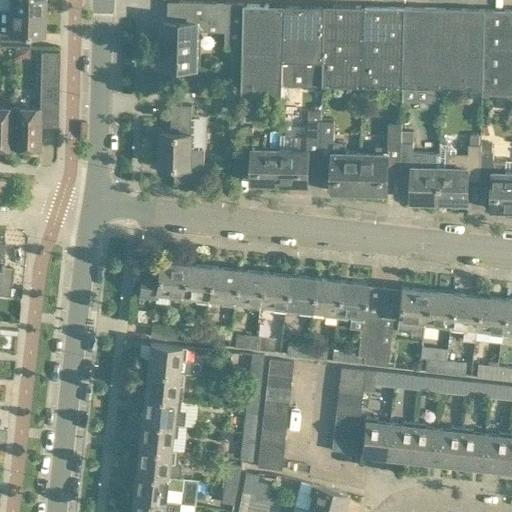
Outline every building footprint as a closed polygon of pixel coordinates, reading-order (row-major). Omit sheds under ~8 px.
[(8,0),(8,8),(44,9),(44,0),(8,0)] [(225,46),(243,46),(245,2),(179,1),(179,20),(163,20),(162,64),(196,65),(197,29),(226,29),(225,46)] [(245,2),(243,46),(242,93),(282,94),(283,85),(285,3),(245,2)] [(325,4),(285,3),(283,85),(323,86),(323,84),(325,4)] [(365,6),(325,4),(323,84),(363,85),(365,6)] [(405,7),(365,6),(363,85),(402,86),(405,7)] [(44,9),(8,8),(0,7),(0,44),(24,45),(24,33),(44,33),(44,9)] [(484,9),(405,7),(402,86),(482,88),(484,9)] [(511,9),(484,9),(482,88),(482,93),(511,93),(511,9)] [(14,45),(14,57),(30,57),(30,46),(14,45)] [(13,106),(12,146),(40,147),(40,125),(58,125),(60,50),(41,50),(40,98),(40,106),(13,106)] [(191,146),(192,103),(172,103),(171,130),(160,130),(160,163),(175,163),(174,179),(203,180),(204,146),(191,146)] [(0,145),(12,146),(13,106),(0,105),(0,145)] [(309,109),(308,118),(322,118),(322,109),(309,109)] [(280,148),(279,182),(309,182),(309,173),(310,158),(321,159),(322,126),(322,120),(309,119),(309,126),(308,134),(296,134),(296,148),(280,148)] [(332,190),(360,190),(361,150),(346,150),(346,142),(335,141),(335,119),(322,119),(322,126),(321,159),(321,173),(322,173),(322,163),(333,164),(332,190)] [(388,165),(401,166),(402,140),(402,121),(388,120),(388,143),(376,143),(376,150),(361,150),(360,190),(388,191),(388,165)] [(253,182),(279,182),(280,148),(266,148),(267,135),(252,135),(253,125),(241,125),(240,166),(253,166),(253,182)] [(402,132),(402,140),(413,140),(414,132),(402,132)] [(470,134),(470,144),(481,144),(481,134),(470,134)] [(401,166),(401,174),(413,174),(412,199),(440,200),(441,164),(441,151),(428,151),(428,150),(413,150),(413,140),(402,140),(401,166)] [(468,179),(480,179),(481,150),(481,146),(481,144),(470,144),(469,144),(469,151),(457,151),(457,148),(453,143),(441,143),(441,164),(440,200),(468,200),(468,179)] [(492,208),(511,208),(511,171),(505,171),(505,162),(493,161),(493,150),(492,150),(481,150),(480,179),(480,182),(493,182),(492,208)] [(4,237),(0,236),(0,293),(9,295),(13,266),(1,265),(4,237)] [(181,293),(185,264),(164,262),(165,259),(159,259),(158,272),(142,270),(139,294),(156,296),(155,300),(167,302),(168,297),(180,299),(181,293)] [(206,302),(207,296),(211,266),(189,264),(190,262),(185,261),(185,264),(181,293),(195,295),(194,300),(206,302)] [(233,304),(234,299),(237,269),(216,267),(216,265),(211,264),(211,266),(207,296),(221,298),(220,303),(233,304)] [(258,307),(259,302),(262,272),(242,270),(242,268),(237,267),(237,269),(234,299),(247,300),(246,305),(258,307)] [(284,310),(285,304),(288,275),(267,273),(267,270),(262,270),(262,272),(259,302),(273,303),(272,309),(284,310)] [(310,313),(311,307),(314,278),(293,275),(294,274),(289,273),(288,275),(285,304),(298,306),(297,311),(310,313)] [(336,315),(337,309),(340,281),(319,278),(319,276),(314,276),(314,278),(311,307),(325,308),(324,314),(336,315)] [(340,281),(337,309),(350,311),(349,316),(363,318),(367,282),(365,282),(365,283),(344,281),(344,280),(340,279),(340,281)] [(11,285),(9,295),(22,296),(23,286),(11,285)] [(423,335),(424,320),(427,291),(405,289),(406,287),(403,286),(398,327),(410,329),(410,334),(423,335)] [(437,327),(451,328),(455,294),(432,292),(432,290),(428,289),(427,291),(424,320),(438,321),(437,327)] [(476,331),(477,326),(480,297),(458,295),(458,293),(455,292),(455,294),(451,328),(464,330),(463,339),(475,340),(476,331)] [(502,334),(503,329),(506,300),(484,297),(484,296),(480,295),(480,297),(477,326),(490,327),(490,333),(502,334)] [(511,300),(510,300),(510,298),(506,298),(506,300),(503,329),(511,329),(511,300)] [(334,349),(333,359),(376,364),(381,317),(369,316),(365,353),(334,349)] [(381,317),(376,364),(387,365),(392,318),(381,317)] [(150,335),(176,338),(178,326),(152,323),(150,335)] [(183,340),(202,342),(204,328),(184,326),(183,340)] [(204,328),(202,342),(224,344),(225,330),(204,328)] [(235,346),(254,348),(256,334),(236,332),(235,346)] [(256,334),(254,348),(275,350),(277,336),(256,334)] [(147,367),(148,367),(183,371),(189,372),(191,358),(185,358),(186,345),(150,341),(149,343),(151,343),(149,364),(147,364),(147,367)] [(289,341),(288,354),(305,356),(307,343),(289,341)] [(307,343),(305,356),(325,358),(327,346),(307,343)] [(252,354),(249,379),(261,380),(263,355),(252,354)] [(426,357),(425,369),(444,371),(445,359),(426,357)] [(268,359),(267,373),(291,376),(292,362),(268,359)] [(445,359),(444,371),(446,371),(464,373),(465,361),(445,359)] [(476,374),(476,375),(495,377),(497,365),(477,363),(476,374)] [(511,366),(497,365),(495,377),(498,377),(511,378),(511,366)] [(144,393),(145,393),(180,397),(182,384),(183,371),(148,367),(146,390),(144,389),(144,393)] [(341,367),(339,379),(363,382),(364,370),(341,367)] [(376,369),(374,384),(394,386),(395,371),(376,369)] [(395,371),(394,386),(414,388),(415,374),(395,371)] [(267,373),(265,387),(290,389),(291,376),(267,373)] [(422,374),(421,389),(441,391),(443,377),(422,374)] [(443,377),(441,391),(461,393),(463,379),(443,377)] [(249,379),(247,399),(258,400),(261,380),(249,379)] [(339,379),(338,391),(362,394),(363,382),(339,379)] [(470,380),(468,394),(489,396),(490,382),(470,380)] [(490,382),(489,396),(509,398),(511,384),(490,382)] [(265,387),(264,400),(288,403),(290,389),(265,387)] [(338,391),(337,403),(361,406),(362,394),(338,391)] [(141,415),(141,418),(142,419),(172,422),(177,422),(195,424),(197,401),(180,399),(180,397),(145,393),(143,415),(141,415)] [(264,400),(263,414),(287,416),(288,403),(264,400)] [(337,403),(335,415),(359,418),(361,406),(337,403)] [(245,411),(243,431),(255,432),(257,413),(245,411)] [(263,414),(261,427),(285,430),(287,416),(263,414)] [(335,415),(334,427),(358,430),(359,418),(335,415)] [(377,456),(386,457),(389,423),(376,422),(377,418),(365,417),(361,454),(363,454),(363,453),(378,455),(377,456)] [(138,445),(139,445),(169,448),(171,434),(176,435),(177,422),(172,422),(142,419),(140,441),(138,441),(138,445)] [(396,457),(410,458),(414,422),(402,421),(402,425),(389,423),(386,457),(396,458),(396,457)] [(425,461),(433,462),(437,429),(424,427),(424,423),(414,422),(410,458),(425,460),(425,461)] [(444,462),(457,463),(461,428),(450,426),(450,430),(437,429),(433,462),(444,463),(444,462)] [(261,427),(260,441),(284,443),(285,430),(261,427)] [(334,427),(333,439),(357,442),(358,430),(334,427)] [(471,467),(481,468),(485,434),(472,432),(472,429),(461,428),(457,463),(471,465),(471,467)] [(241,456),(240,458),(242,459),(252,460),(252,457),(255,432),(243,431),(241,456)] [(492,467),(505,469),(509,433),(498,431),(497,435),(485,434),(481,468),(492,469),(492,467)] [(333,439),(332,449),(356,452),(357,442),(333,439)] [(260,441),(258,454),(283,457),(284,443),(260,441)] [(136,466),(135,470),(137,470),(172,474),(171,475),(178,475),(180,464),(177,460),(178,449),(175,449),(169,448),(139,445),(137,466),(136,466)] [(258,454),(257,466),(281,469),(283,457),(258,454)] [(229,462),(225,481),(237,483),(240,465),(229,462)] [(132,496),(134,496),(179,501),(182,476),(178,475),(171,475),(172,474),(137,470),(134,493),(132,493),(132,496)] [(245,472),(241,490),(254,492),(270,497),(272,484),(257,481),(258,474),(256,474),(246,472),(245,472)] [(225,481),(221,500),(233,503),(237,483),(225,481)] [(311,496),(307,509),(320,511),(341,511),(346,494),(310,484),(307,495),(311,496)] [(241,490),(236,511),(267,511),(270,497),(254,492),(241,490)] [(177,511),(179,501),(134,496),(131,511),(177,511)]
